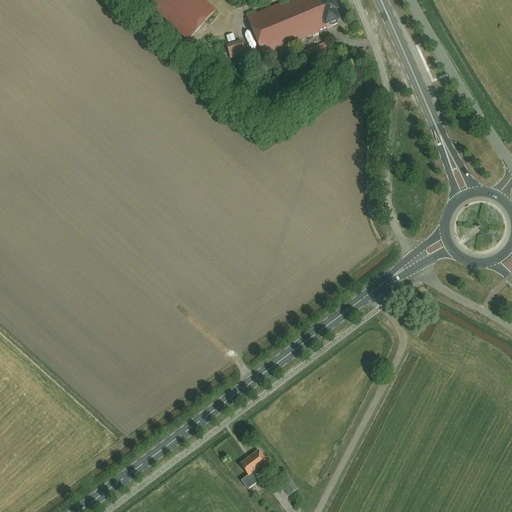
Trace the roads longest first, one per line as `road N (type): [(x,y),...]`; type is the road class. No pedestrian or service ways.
road 1 (primary): [(79,511),(371,292)]
road 2 (unclassified): [(413,256),(386,202),(386,90),(355,0)]
road 3 (unclassified): [(316,511),(401,349),(398,327),(371,292)]
road 4 (unclassified): [(511,167),(410,0)]
road 5 (primary): [(441,138),(380,0)]
